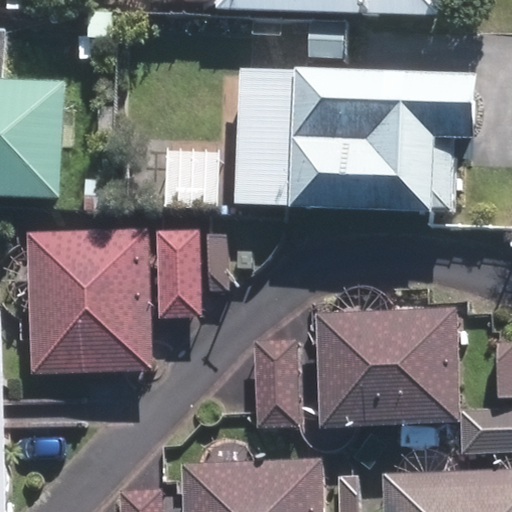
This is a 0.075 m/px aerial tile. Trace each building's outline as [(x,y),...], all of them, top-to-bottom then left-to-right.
[(215,0),(214,19),(438,30),(439,0),(215,0)] [(0,207),(58,209),(62,93),(2,91),(3,39),(0,38),(0,207)] [(469,158),(473,90),(240,77),(232,218),(429,229),(429,222),(452,223),(456,157),(469,158)] [(148,236),(27,241),(32,383),(153,379),(148,236)] [(198,237),(156,239),(161,325),(203,322),(198,237)] [(460,431),(457,318),(316,322),(319,435),(460,431)] [(0,511),(5,511),(5,464),(10,464),(8,379),(1,379),(0,323),(0,322),(0,511)] [(300,432),(298,348),(256,349),(258,433),(300,432)] [(511,457),(511,415),(466,417),(468,460),(511,457)] [(321,511),(319,467),(184,473),(185,511),(321,511)] [(511,511),(511,478),(381,483),(382,511),(511,511)] [(163,511),(162,496),(119,499),(120,511),(163,511)]
